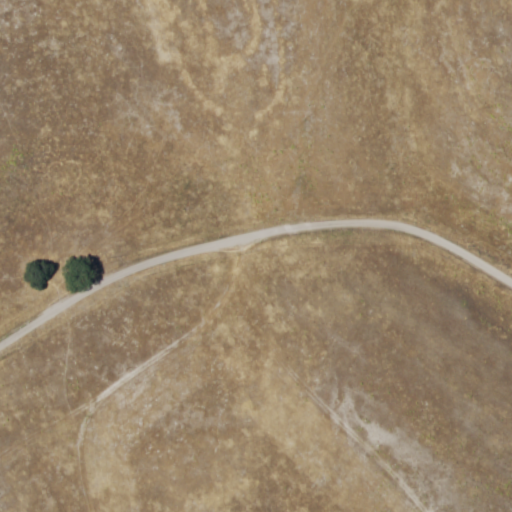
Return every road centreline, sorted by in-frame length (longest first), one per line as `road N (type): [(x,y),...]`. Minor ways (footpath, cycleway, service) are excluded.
road 1 (residential): [(0,340),(152,263),(293,228),(370,226),(457,251),(511,283)]
road 2 (track): [(202,251),(80,511)]
